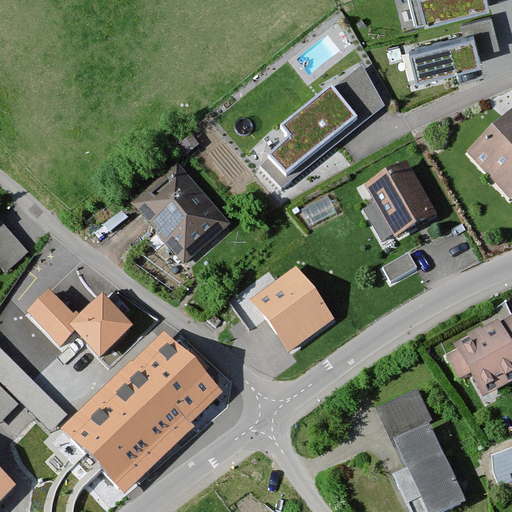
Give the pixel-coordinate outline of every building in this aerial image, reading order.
[(417,29),(489,10),(486,0),(412,0),(409,1),(417,29)] [(478,68),(471,39),(409,54),(416,83),(478,68)] [(284,186),(355,128),(329,97),(258,155),(284,186)] [(511,116),(468,157),(511,204),(511,116)] [(438,221),(410,168),(369,191),(397,243),(438,221)] [(229,229),(177,170),(131,211),(184,269),(229,229)] [(0,273),(6,280),(28,262),(0,227),(0,273)] [(414,271),(407,258),(381,272),(389,286),(414,271)] [(336,319),(297,267),(253,299),(292,352),(336,319)] [(78,327),(50,299),(25,323),(57,356),(66,348),(92,375),(135,334),(104,302),(78,327)] [(511,323),(502,328),(501,325),(455,349),(459,356),(448,362),(460,384),(472,378),(486,403),(511,388),(511,323)] [(227,400),(168,338),(134,370),(127,362),(58,427),(68,438),(43,462),(64,484),(89,460),(128,502),(199,435),(195,431),(227,400)] [(50,426),(67,410),(0,339),(0,417),(22,396),(50,426)] [(433,425),(417,393),(377,413),(392,445),(433,425)] [(456,511),(468,507),(433,432),(399,447),(410,473),(394,480),(408,511),(456,511)] [(0,499),(9,490),(0,480),(0,499)]
